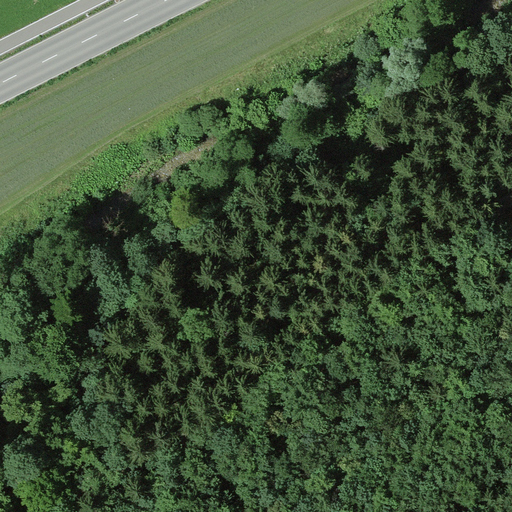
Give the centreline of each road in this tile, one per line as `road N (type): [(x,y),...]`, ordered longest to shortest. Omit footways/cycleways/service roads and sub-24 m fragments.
road 1 (track): [(511,202),(18,511)]
road 2 (secondary): [(0,83),(165,0)]
